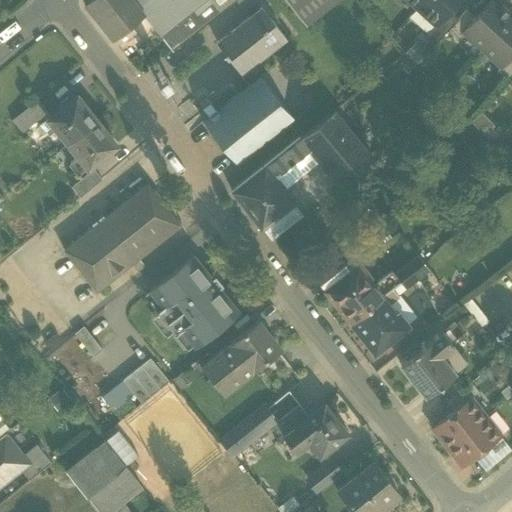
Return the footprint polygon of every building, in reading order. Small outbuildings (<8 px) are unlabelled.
[(86,0),(83,3),(111,38),(113,37),(118,44),(135,31),(129,24),(142,13),(144,15),(162,0),(86,0)] [(162,0),(144,15),(158,32),(174,20),(190,7),(204,25),(236,0),(162,0)] [(236,0),(235,1),(243,10),(255,0),(236,0)] [(284,0),(305,27),(339,0),(284,0)] [(406,0),(416,9),(423,0),(406,0)] [(423,0),(416,9),(435,25),(436,26),(448,12),(459,0),(423,0)] [(491,0),(475,18),(462,32),(481,50),(511,17),(492,0),(491,0)] [(190,7),(174,20),(188,38),(204,25),(190,7)] [(260,8),(217,42),(225,52),(223,54),(226,58),(228,56),(238,68),(251,57),(254,60),(283,37),(260,8)] [(457,20),(450,28),(459,36),(462,32),(475,18),(466,10),(457,20)] [(448,12),(436,26),(435,25),(423,38),(433,46),(450,28),(457,20),(448,12)] [(511,18),(511,17),(481,50),(500,67),(501,67),(511,54),(511,18)] [(188,38),(174,20),(158,32),(172,51),(188,38)] [(511,54),(501,67),(500,67),(497,71),(506,79),(511,72),(511,54)] [(163,60),(148,64),(153,85),(168,82),(163,60)] [(258,77),(203,122),(235,164),(292,118),(258,77)] [(76,97),(48,119),(68,143),(95,121),(76,97)] [(37,100),(12,120),(22,132),(47,112),(37,100)] [(332,111),(299,138),(311,154),(337,187),(372,159),(332,111)] [(115,145),(95,121),(68,143),(87,167),(115,145)] [(311,154),(299,138),(290,146),(302,161),(311,154)] [(290,146),(232,192),(270,240),(302,215),(271,175),(278,173),(291,164),(294,168),(302,161),(290,146)] [(93,170),(72,187),(80,197),(101,180),(93,170)] [(147,184),(63,251),(96,292),(179,225),(147,184)] [(393,274),(399,282),(423,263),(417,255),(393,274)] [(236,311),(192,256),(146,293),(191,347),(236,311)] [(370,277),(359,263),(349,271),(343,264),(319,284),(326,293),(326,294),(336,306),(336,305),(339,308),(338,309),(346,318),(349,321),(391,288),(399,282),(393,274),(390,270),(372,285),(367,279),(370,277)] [(423,263),(399,282),(404,288),(428,269),(423,263)] [(391,288),(349,321),(361,337),(363,341),(367,346),(371,349),(373,352),(381,346),(386,352),(396,344),(392,337),(407,325),(396,311),(394,312),(388,305),(398,297),(391,288)] [(469,333),(458,319),(450,326),(461,339),(469,333)] [(257,322),(201,366),(210,377),(219,369),(231,385),(251,369),(252,370),(278,349),(257,322)] [(461,339),(450,326),(440,332),(452,346),(455,350),(463,343),(461,339)] [(83,327),(74,335),(93,358),(102,351),(83,327)] [(440,332),(399,365),(425,397),(454,373),(440,355),(452,346),(440,332)] [(168,382),(150,359),(140,366),(159,389),(168,382)] [(159,389),(140,366),(131,374),(150,397),(159,389)] [(150,397),(131,374),(122,381),(140,404),(150,397)] [(446,402),(453,411),(470,398),(477,393),(470,384),(446,402)] [(288,391),(265,410),(274,423),(298,404),(288,391)] [(453,411),(434,427),(441,436),(439,438),(447,447),(485,417),(470,398),(453,411)] [(274,423),(272,425),(282,437),(296,427),(296,426),(308,417),(298,404),(274,423)] [(333,418),(323,405),(308,417),(296,426),(296,427),(282,437),(294,452),(307,441),(319,456),(323,452),(324,453),(336,443),(336,442),(348,432),(335,417),(333,418)] [(262,407),(220,441),(233,456),(272,425),(274,423),(265,410),(262,407)] [(485,417),(447,447),(454,456),(456,455),(463,465),(474,456),(499,436),(485,417)] [(0,418),(0,435),(4,432),(5,433),(9,430),(0,418)] [(4,432),(0,435),(0,486),(21,470),(29,464),(22,455),(5,433),(4,432)] [(499,436),(474,456),(485,471),(511,451),(499,436)] [(104,440),(64,471),(86,498),(125,467),(104,440)] [(50,463),(36,444),(22,455),(29,464),(21,470),(28,480),(50,463)] [(372,461),(336,490),(353,511),(374,511),(398,493),(372,461)] [(125,467),(86,498),(96,511),(112,511),(123,503),(142,488),(125,467)] [(129,511),(123,503),(112,511),(129,511)]
